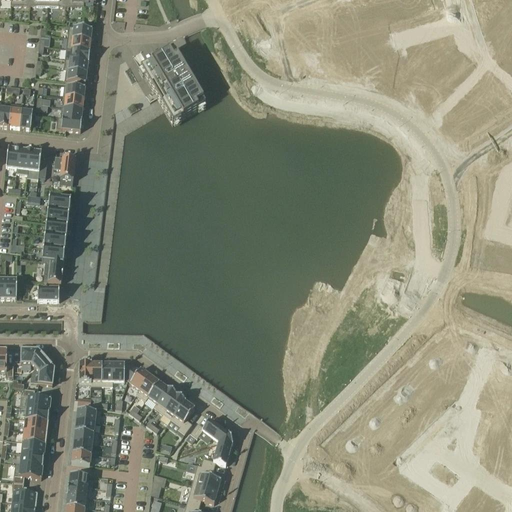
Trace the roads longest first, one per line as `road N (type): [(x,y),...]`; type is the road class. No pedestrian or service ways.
road 1 (residential): [(224,511),(241,435),(135,355),(70,355)]
road 2 (residential): [(414,163),(384,126),(273,100),(253,80),(219,15)]
road 3 (residential): [(106,40),(94,148),(0,137)]
road 4 (residential): [(296,457),(303,436),(383,353),(410,300)]
road 5 (tertiary): [(51,511),(70,355)]
